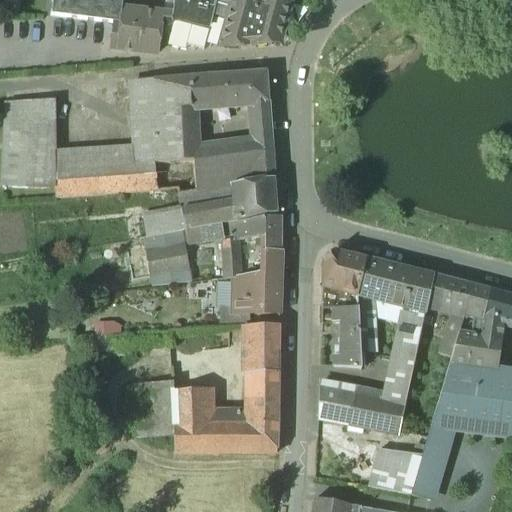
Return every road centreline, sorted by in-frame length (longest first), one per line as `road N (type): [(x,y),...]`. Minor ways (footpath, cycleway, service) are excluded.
road 1 (track): [(297,466),(187,468),(130,457),(111,401),(113,384),(127,371),(182,360),(200,366),(229,376),(229,406)]
road 2 (residential): [(298,228),(301,430),(291,511)]
road 3 (residential): [(341,0),(318,18),(296,65),(298,228)]
road 4 (residential): [(298,228),(511,282)]
